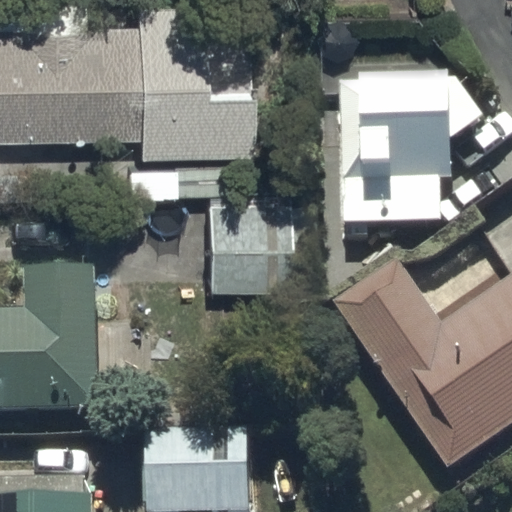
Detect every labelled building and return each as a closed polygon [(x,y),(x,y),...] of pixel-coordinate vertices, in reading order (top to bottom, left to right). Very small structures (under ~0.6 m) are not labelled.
[(135,152),(154,152),(250,154),(251,88),(245,88),(247,35),(199,34),(200,5),(133,3),(133,23),(100,22),(101,1),(0,0),(0,136),(135,139),(135,152)] [(452,91),(341,93),(345,234),(442,233),(442,191),(453,191),(452,91)] [(125,196),(230,193),(229,165),(124,167),(125,196)] [(321,200),(207,201),(207,290),(290,289),(290,250),(321,250),(321,200)] [(394,268),(332,310),(450,481),(511,437),(511,280),(483,237),(408,289),(394,268)] [(26,323),(0,322),(0,423),(100,423),(99,279),(26,279),(26,323)] [(250,511),(249,437),(145,440),(147,511),(250,511)]
